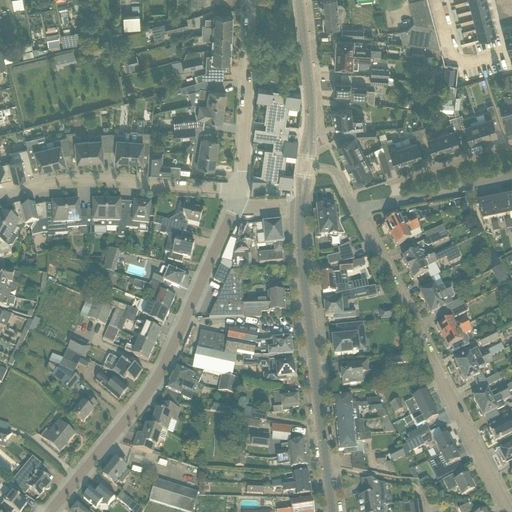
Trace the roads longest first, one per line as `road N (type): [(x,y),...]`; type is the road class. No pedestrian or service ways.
road 1 (unclassified): [(331,511),(302,275),(309,118),(298,0)]
road 2 (residential): [(510,511),(358,212),(398,201)]
road 3 (residential): [(51,511),(159,375),(238,191)]
road 4 (residential): [(0,197),(90,181),(238,191)]
road 5 (residential): [(238,191),(247,0)]
road 6 (residential): [(398,201),(403,175),(511,144)]
